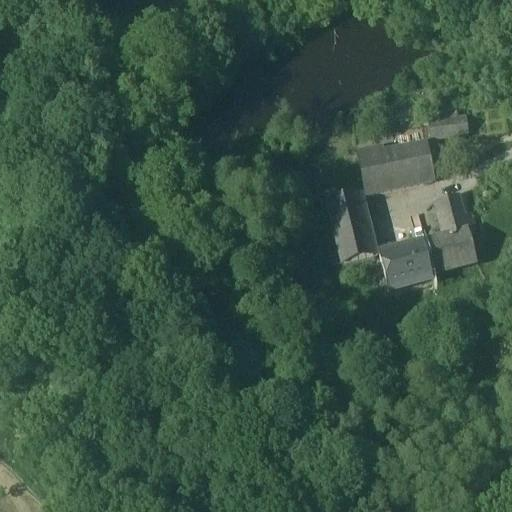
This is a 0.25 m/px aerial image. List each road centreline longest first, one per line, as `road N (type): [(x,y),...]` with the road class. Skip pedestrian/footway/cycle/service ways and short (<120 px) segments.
road 1 (track): [(108,143),(344,406)]
road 2 (track): [(271,0),(123,121)]
road 3 (track): [(0,14),(123,121)]
